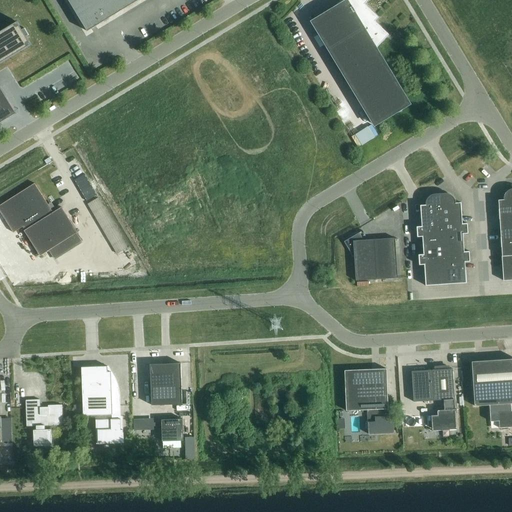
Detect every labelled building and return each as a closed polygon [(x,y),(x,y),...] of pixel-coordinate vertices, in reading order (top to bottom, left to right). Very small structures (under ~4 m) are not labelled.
[(68,0),(87,32),(139,0),(68,0)] [(337,0),(336,2),(338,4),(336,6),(337,6),(338,7),(312,22),(374,126),(409,104),(376,49),(389,35),(375,22),(378,18),(364,5),(368,1),(366,0),(337,0)] [(0,122),(15,114),(16,115),(16,114),(0,87),(0,64),(31,45),(26,37),(29,35),(25,29),(22,30),(17,22),(0,32),(0,122)] [(358,147),(378,135),(371,125),(352,137),(358,147)] [(24,231),(40,256),(50,251),(55,259),(81,243),(76,234),(78,233),(61,207),(53,213),(35,184),(0,205),(0,211),(13,233),(23,227),(25,231),(24,231)] [(498,200),(503,281),(511,280),(511,189),(509,190),(507,192),(505,193),(504,195),(503,198),(503,200),(498,200)] [(423,255),(418,255),(419,265),(424,265),(425,286),(466,283),(465,262),(470,262),(469,252),(464,252),(463,234),(468,234),(467,224),(462,224),(461,203),(456,203),(455,202),(455,201),(454,200),(454,198),(453,198),(453,197),(452,196),(451,196),(450,195),(448,194),(446,194),(445,194),(434,194),(433,195),(432,195),(431,195),(430,196),(429,197),(428,198),(427,199),(427,200),(426,201),(426,202),(425,203),(425,204),(425,205),(420,206),(421,227),(416,227),(417,237),(422,237),(423,255)] [(88,202),(102,230),(110,226),(111,229),(105,232),(107,236),(114,232),(117,238),(110,241),(116,252),(126,247),(99,196),(88,202)] [(395,238),(363,240),(359,233),(344,242),(354,259),(356,281),(398,278),(395,238)] [(489,405),(490,413),(510,411),(508,410),(508,404),(511,403),(511,359),(472,362),(475,406),(489,405)] [(181,364),(150,365),(152,406),(182,405),(181,364)] [(112,415),(112,419),(121,419),(120,394),(120,392),(119,390),(119,388),(118,387),(118,385),(117,383),(116,381),(115,379),(115,377),(112,372),(108,372),(108,367),(82,367),(83,416),(112,415)] [(386,413),(385,410),(388,409),(389,409),(390,409),(390,408),(391,407),(390,401),(388,401),(386,369),(344,371),(346,411),(367,410),(368,434),(369,434),(393,433),(392,413),(386,413)] [(432,370),(434,401),(444,400),(445,410),(437,410),(438,415),(431,415),(432,429),(441,428),(441,431),(450,430),(449,428),(456,427),(455,414),(457,413),(456,395),(454,395),(452,369),(432,370)] [(36,430),(33,430),(34,447),(52,446),(51,430),(45,430),(45,426),(63,425),(62,405),(48,406),(48,407),(40,408),(40,400),(26,400),(27,427),(36,426),(36,430)] [(511,411),(510,411),(490,413),(490,422),(499,421),(499,428),(501,428),(501,430),(508,430),(508,428),(511,427),(511,411)] [(346,429),(350,429),(350,434),(356,433),(355,430),(361,429),(360,422),(355,422),(355,417),(345,417),(346,429)] [(121,419),(112,419),(96,420),(96,441),(98,441),(98,444),(124,443),(124,435),(123,435),(123,430),(121,430),(121,419)] [(144,430),(144,419),(134,420),(134,431),(144,430)] [(183,441),(183,419),(161,420),(162,442),(163,442),(163,449),(181,448),(181,441),(183,441)] [(194,440),(186,440),(187,458),(194,458),(194,440)]
